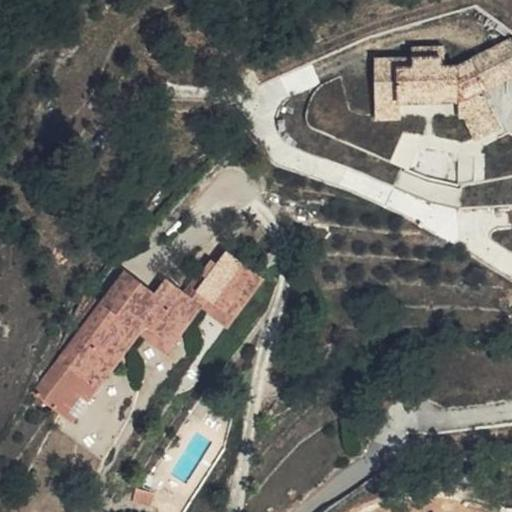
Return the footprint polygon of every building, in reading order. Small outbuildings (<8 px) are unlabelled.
[(376,55),(379,117),(435,115),(461,105),(475,138),(502,128),(502,126),(486,87),(511,76),(511,39),(456,61),(452,61),(445,44),(432,45),(408,54),(376,55)] [(212,246),(189,275),(185,280),(214,302),(241,268),(212,246)] [(34,343),(32,346),(62,367),(113,301),(148,326),(176,292),(158,278),(144,266),(131,280),(99,257),(74,290),(34,343)] [(185,280),(189,275),(172,262),(158,278),(176,292),(185,280)] [(253,277),(241,268),(214,302),(185,280),(176,292),(148,326),(113,301),(62,367),(32,346),(22,357),(63,386),(112,323),(145,346),(183,301),(214,323),(253,277)] [(20,339),(32,346),(34,343),(74,290),(62,281),(20,339)] [(316,330),(270,343),(278,363),(301,356),(304,363),(325,356),(316,330)]
